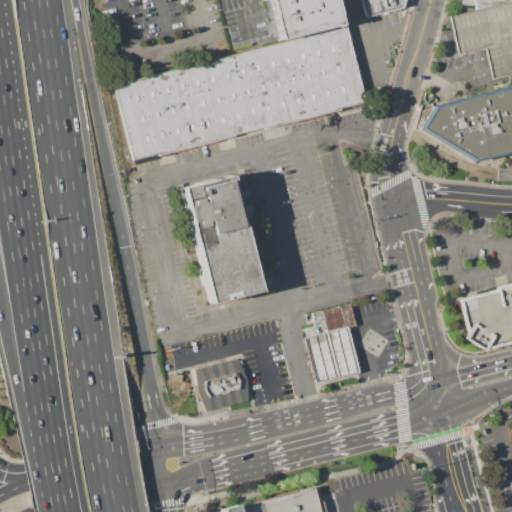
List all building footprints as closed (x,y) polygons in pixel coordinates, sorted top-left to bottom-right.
[(267,0),(277,39),(338,24),(332,0),(267,0)] [(359,0),(364,17),(400,8),(402,0),(359,0)] [(511,0),(447,15),(452,37),(456,54),(484,48),(488,66),(491,78),(511,72),(511,0)] [(511,0),(455,0),(455,5),(474,9),(511,0)] [(363,102),(344,26),(112,84),(131,160),(363,102)] [(429,105),(511,83),(511,151),(470,162),(415,129),(429,105)] [(207,303),(256,291),(227,175),(178,188),(207,303)] [(456,299),(464,332),(461,338),(482,351),(511,343),(511,251),(511,252),(511,255),(511,284),(510,285),(509,282),(493,286),(494,290),(456,299)] [(353,326),(325,333),(319,310),(347,303),(353,326)] [(356,372),(345,326),(301,337),(313,383),(356,372)] [(203,411),(246,400),(244,378),(235,358),(192,369),(194,391),(203,411)] [(221,511),(221,510),(311,487),(315,502),(321,500),(323,511),(221,511)]
